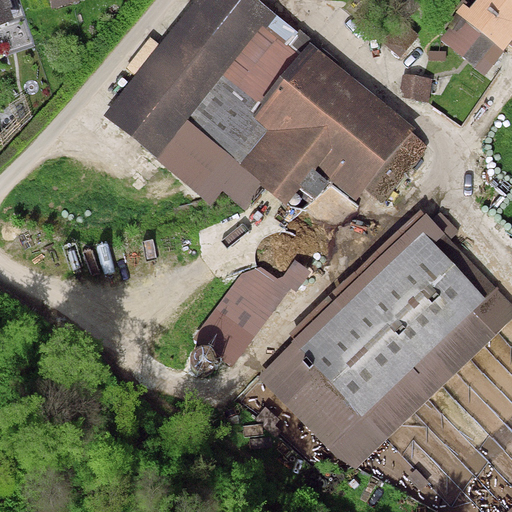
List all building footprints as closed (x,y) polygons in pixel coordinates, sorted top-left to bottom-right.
[(0,0),(0,18),(12,14),(7,0),(0,0)] [(292,29),(256,0),(200,0),(109,112),(212,195),(239,162),(183,117),(264,17),(287,35),(292,29)] [(426,1),(425,0),(389,0),(388,2),(404,20),(426,1)] [(511,0),(478,0),(469,13),(506,42),(511,34),(511,0)] [(409,124),(312,47),(260,113),(276,126),(247,162),(287,193),(315,158),(357,191),(409,124)] [(433,77),(403,73),(400,96),(430,101),(433,77)] [(481,296),(425,236),(307,346),(363,406),(481,296)]
